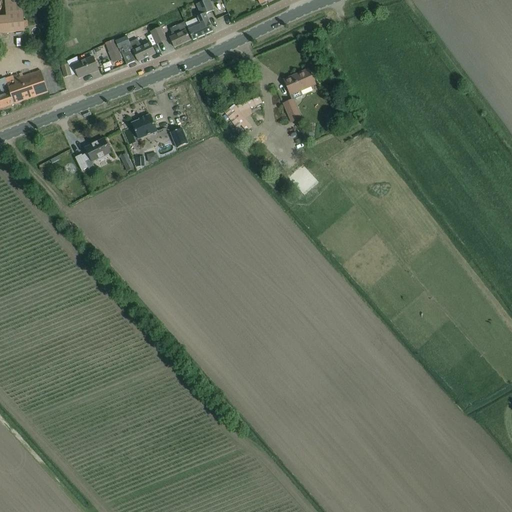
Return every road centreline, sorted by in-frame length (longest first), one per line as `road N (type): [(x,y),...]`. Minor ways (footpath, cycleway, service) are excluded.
road 1 (tertiary): [(0,133),(331,0)]
road 2 (unknown): [(20,124),(67,192),(103,221)]
